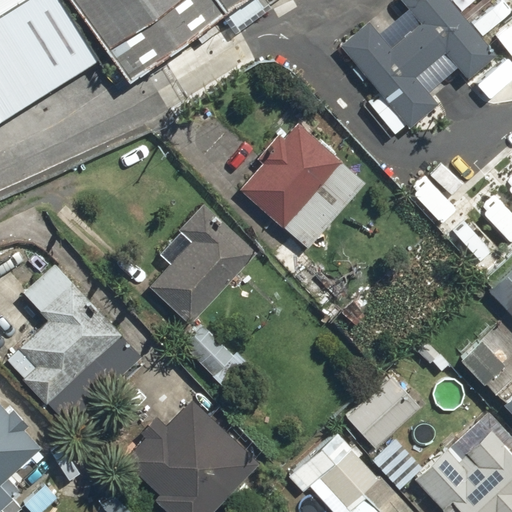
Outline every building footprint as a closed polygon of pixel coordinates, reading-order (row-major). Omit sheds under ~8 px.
[(0,0),(0,115),(91,60),(54,0),(0,0)] [(219,8),(213,0),(67,0),(123,77),(219,8)] [(213,0),(219,8),(230,0),(213,0)] [(489,52),(445,0),(397,0),(415,21),(386,46),(363,19),(334,44),(402,125),(432,100),(411,74),(440,50),(461,75),(489,52)] [(511,34),(503,23),(487,36),(511,67),(511,34)] [(510,69),(499,58),(471,83),(482,95),(510,69)] [(300,250),(358,179),(327,155),(331,151),(314,138),(311,142),(286,121),(228,192),(284,237),(264,255),(317,314),(340,294),(300,250)] [(412,168),(398,182),(429,213),(443,199),(412,168)] [(511,169),(497,183),(511,199),(511,169)] [(511,235),(511,219),(487,194),(473,208),(506,242),(511,235)] [(172,231),(175,234),(154,256),(162,263),(140,286),(181,324),(250,253),(198,203),(172,231)] [(485,250),(458,219),(443,232),(470,263),(485,250)] [(511,259),(479,292),(511,324),(511,259)] [(0,367),(36,407),(111,338),(40,260),(0,296),(0,313),(5,319),(21,304),(36,321),(0,353),(0,367)] [(244,368),(197,320),(175,341),(222,389),(244,368)] [(497,364),(470,339),(449,361),(477,386),(497,364)] [(492,404),(511,425),(511,370),(487,394),(494,402),(492,404)] [(338,416),(367,449),(414,408),(385,375),(338,416)] [(207,511),(253,463),(182,398),(158,423),(149,415),(133,433),(139,439),(115,465),(149,496),(144,501),(155,511),(207,511)] [(511,501),(511,443),(480,411),(455,436),(453,434),(406,480),(438,511),(511,511),(511,504),(511,503),(511,501)] [(0,511),(10,511),(17,506),(6,495),(14,488),(3,477),(32,449),(0,415),(0,511)] [(404,511),(329,432),(281,477),(297,494),(303,489),(324,511),(404,511)] [(42,483),(18,502),(25,511),(35,511),(53,498),(42,483)]
